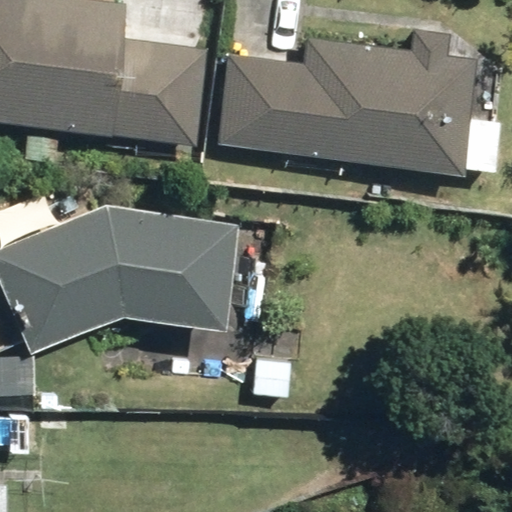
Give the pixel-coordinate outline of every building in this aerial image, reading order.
[(0,0),(0,119),(191,138),(200,38),(118,30),(120,0),(0,0)] [(215,141),(494,174),(501,115),(460,110),(467,56),(298,36),(295,60),(224,52),(215,141)] [(0,240),(0,299),(19,349),(113,310),(216,318),(226,218),(95,205),(0,240)] [(297,354),(243,352),(241,397),(295,400),(297,354)] [(34,359),(0,355),(0,400),(30,403),(34,359)]
